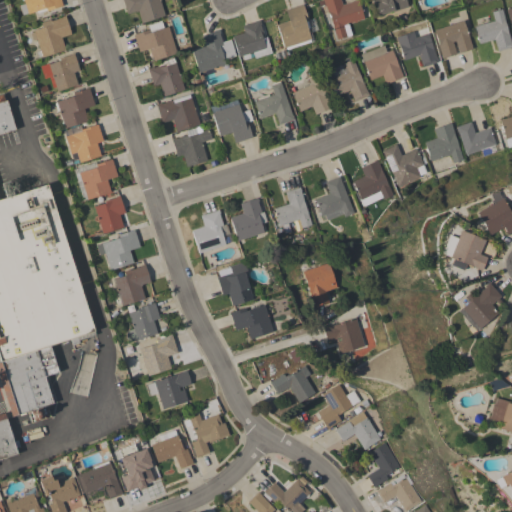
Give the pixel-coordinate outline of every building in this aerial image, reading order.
[(60,0),(62,5),(37,13),(36,11),(27,13),(21,14),(18,5),(24,3),(22,0),(60,0)] [(158,0),(164,15),(141,23),(137,10),(126,14),(121,0),(158,0)] [(357,0),(364,18),(356,21),(356,22),(353,23),(353,22),(347,24),(351,35),(337,39),(333,28),(328,30),(322,14),(327,13),(322,0),(340,0),(342,5),(354,0),(357,0)] [(405,0),(408,7),(393,12),(392,10),(377,15),(371,0),(405,0)] [(286,49),(285,47),(284,48),(276,24),(288,20),(285,10),(302,4),(308,20),(304,21),(311,41),(286,49)] [(493,21),(490,12),(501,9),(511,47),(496,51),(493,39),(478,43),(473,26),(493,21)] [(61,37),(64,49),(41,57),(41,56),(37,57),(35,51),(39,50),(35,39),(32,40),(29,33),(33,31),(32,30),(41,27),(40,23),(50,19),(50,20),(61,17),(61,16),(64,15),(70,34),(61,37)] [(259,20),(260,24),(263,36),(261,36),(262,38),(266,37),(271,53),(254,58),(252,52),(248,53),(250,58),(243,60),(242,55),(238,56),(231,36),(244,32),(242,25),(259,20)] [(462,20),(471,48),(458,53),(454,41),(451,42),(455,54),(441,58),(440,54),(437,45),(438,45),(433,30),(462,20)] [(149,48),(138,51),(133,34),(148,29),(147,26),(161,21),(163,27),(168,26),(176,52),(153,60),(149,48)] [(198,73),(191,49),(204,45),(201,35),(218,30),(219,33),(221,42),(230,39),(235,55),(223,59),(225,64),(198,73)] [(418,55),(403,60),(398,43),(397,44),(395,37),(412,31),(414,37),(427,33),(435,57),(437,62),(422,67),(418,55)] [(383,45),(385,52),(391,50),(397,66),(398,66),(402,77),(384,83),(381,75),(369,80),(360,54),(383,45)] [(56,91),(55,86),(52,87),(48,77),(43,78),(39,66),(61,59),(61,57),(70,54),(73,53),(78,70),(73,72),(77,84),(56,91)] [(349,90),(342,93),(342,94),(338,96),(337,95),(334,96),(324,72),(333,68),(333,67),(340,64),(342,69),(345,68),(342,63),(352,59),(357,69),(356,69),(361,81),(362,81),(366,91),(367,91),(368,95),(354,101),(349,90)] [(159,84),(152,86),(147,68),(152,67),(153,67),(160,65),(160,67),(175,62),(184,89),(163,96),(159,84)] [(310,84),(306,76),(314,72),(330,107),(314,114),(311,106),(299,111),(291,93),(310,84)] [(293,119),(278,124),(274,113),(259,118),(253,101),(273,94),(270,85),(280,81),(293,119)] [(83,108),(87,121),(64,128),(63,127),(61,128),(60,122),(61,122),(58,110),(56,111),(54,103),(56,103),(55,101),(63,99),(61,92),(72,89),(73,92),(88,88),(93,105),(83,108)] [(0,94),(1,94),(3,100),(5,100),(15,129),(0,133),(0,94)] [(155,104),(160,102),(160,103),(189,94),(199,124),(176,131),(172,119),(161,122),(155,104)] [(234,143),(231,132),(219,136),(211,113),(237,104),(240,112),(248,109),(252,120),(246,122),(251,137),(234,143)] [(511,116),(509,107),(511,106),(511,145),(507,147),(505,139),(499,119),(511,116)] [(457,132),(455,127),(470,122),(474,133),(489,128),(495,145),(494,145),(496,151),(483,156),(481,149),(465,155),(457,132)] [(81,132),(80,129),(96,123),(102,141),(96,143),(100,155),(79,162),(76,152),(70,154),(64,137),(70,135),(81,132)] [(435,138),(432,129),(450,123),(454,135),(453,135),(458,149),(459,149),(463,160),(453,163),(450,154),(430,161),(424,142),(435,138)] [(182,154),(176,156),(171,139),(174,138),(187,134),(185,130),(195,127),(197,133),(208,129),(211,139),(200,142),(206,160),(185,166),(182,154)] [(395,144),(400,155),(408,152),(407,151),(411,150),(415,148),(417,153),(416,153),(416,155),(418,154),(423,165),(416,168),(420,177),(398,187),(381,151),(395,144)] [(78,172),(96,167),(95,164),(111,159),(116,176),(106,179),(110,192),(86,199),(78,172)] [(376,160),(381,170),(380,170),(387,185),(388,185),(392,195),(383,199),(382,197),(364,206),(361,200),(360,200),(352,181),(363,176),(360,167),(376,160)] [(329,193),(324,182),(338,176),(353,213),(344,217),(342,214),(326,220),(324,214),(320,216),(314,199),(329,193)] [(0,361),(0,199),(46,184),(95,335),(78,340),(79,343),(72,345),(70,339),(49,346),(0,361)] [(299,187),(311,224),(301,228),(298,219),(278,225),(273,208),(288,203),(284,192),(299,187)] [(487,194),(496,192),(511,219),(511,231),(506,235),(502,227),(488,235),(475,212),(492,202),(487,194)] [(93,206),(104,203),(104,201),(115,197),(115,196),(118,195),(124,213),(118,214),(122,227),(102,233),(93,206)] [(241,213),(242,212),(239,203),(257,198),(258,201),(257,201),(261,212),(263,211),(266,221),(260,223),(263,232),(237,241),(229,217),(241,213)] [(218,209),(219,213),(218,213),(222,225),(225,224),(229,235),(222,237),(224,244),(198,253),(190,230),(203,226),(199,215),(218,209)] [(101,243),(118,237),(117,234),(133,229),(139,247),(128,250),(132,263),(109,270),(101,243)] [(480,271),(476,269),(477,268),(465,264),(463,270),(449,265),(452,259),(441,254),(445,243),(453,247),(459,230),(483,240),(478,254),(486,257),(480,271)] [(328,262),(336,287),(324,291),(328,303),(313,308),(309,295),(301,271),(328,262)] [(121,306),(112,279),(124,275),(123,271),(129,269),(129,270),(141,266),(140,265),(144,264),(149,282),(141,284),(141,286),(140,286),(144,298),(121,306)] [(227,294),(221,295),(216,277),(231,272),(232,276),(244,272),(252,299),(231,306),(227,294)] [(500,296),(497,298),(500,301),(500,304),(495,301),(490,305),(497,312),(475,331),(457,311),(468,302),(464,297),(469,293),(473,297),(484,287),(484,286),(488,282),(500,296)] [(158,318),(152,320),(156,333),(136,340),(136,339),(127,342),(125,337),(126,331),(132,329),(127,313),(138,310),(137,307),(153,302),(158,318)] [(229,313),(245,307),(246,311),(263,305),(272,331),(249,339),(245,327),(234,330),(229,313)] [(334,340),(326,342),(322,328),(356,318),(364,346),(338,353),(334,340)] [(138,349),(156,343),(155,340),(166,336),(166,335),(170,334),(176,353),(166,356),(170,368),(147,376),(138,349)] [(58,372),(44,377),(52,403),(11,417),(0,382),(0,361),(49,346),(58,372)] [(314,393),(298,403),(288,387),(276,394),(269,382),(283,374),(284,377),(299,368),(314,393)] [(157,393),(148,396),(144,385),(153,382),(153,381),(181,373),(181,372),(185,370),(190,384),(182,386),(186,401),(161,409),(157,393)] [(488,383),(499,379),(508,386),(491,392),(488,383)] [(338,384),(345,395),(353,390),(360,401),(337,415),(340,421),(327,429),(319,417),(316,412),(327,405),(321,394),(338,384)] [(511,432),(498,429),(500,422),(488,418),(495,397),(509,402),(511,402),(511,432)] [(367,447),(363,450),(353,434),(342,441),(334,429),(338,427),(339,427),(348,422),(347,421),(362,412),(379,439),(367,447)] [(0,414),(4,413),(16,454),(0,458),(0,414)] [(220,424),(223,423),(228,435),(209,443),(208,440),(204,442),(208,452),(195,458),(193,453),(194,453),(190,442),(196,440),(187,417),(197,413),(200,420),(217,414),(220,424)] [(21,428),(31,428),(31,429),(40,429),(40,439),(30,439),(30,440),(21,440),(21,428)] [(150,445),(159,441),(158,436),(174,430),(175,435),(176,434),(183,450),(186,449),(192,464),(179,469),(174,456),(156,462),(150,445)] [(399,467),(384,475),(386,479),(376,485),(377,485),(373,488),(366,475),(378,468),(368,452),(384,442),(399,467)] [(134,474),(139,486),(126,491),(124,487),(120,477),(126,475),(120,458),(144,449),(151,467),(134,474)] [(109,462),(121,494),(108,499),(103,485),(84,493),(77,475),(109,462)] [(405,511),(394,496),(383,503),(375,491),(379,488),(380,489),(389,483),(391,486),(393,484),(394,484),(408,475),(412,483),(410,485),(420,501),(409,509),(405,511)] [(79,495),(76,496),(77,497),(73,498),(72,497),(67,499),(68,500),(64,502),(64,501),(61,502),(64,511),(50,511),(48,505),(51,504),(49,500),(50,499),(48,494),(44,496),(38,481),(50,476),(52,481),(55,479),(57,483),(72,477),(79,495)] [(273,482),(283,492),(296,479),(300,483),(299,483),(309,493),(298,504),(303,509),(300,511),(288,511),(279,503),(276,505),(267,495),(266,496),(263,492),(273,482)] [(257,511),(247,502),(257,491),(261,495),(260,495),(267,503),(274,510),(271,511),(257,511)] [(32,493),(37,506),(37,505),(39,509),(42,507),(43,511),(8,511),(5,503),(32,493)]
